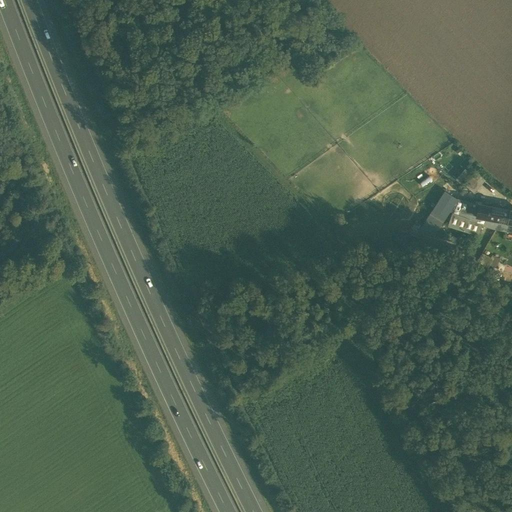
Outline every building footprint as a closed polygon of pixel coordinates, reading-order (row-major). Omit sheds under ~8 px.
[(469,173),(464,169),(455,180),(459,184),(469,173)] [(485,181),(475,172),(464,185),(474,194),(485,181)] [(447,216),(457,200),(444,191),(418,231),(431,240),(447,216)] [(447,216),(450,218),(451,214),(455,215),(456,210),(465,213),(468,202),(458,199),(457,200),(447,216)] [(472,216),(476,217),(479,205),(468,202),(465,213),(470,215),(472,216)] [(509,211),(479,205),(476,217),(486,220),(486,221),(494,223),(495,222),(511,225),(511,211),(509,211)] [(455,215),(469,220),(470,215),(465,213),(456,210),(455,215)] [(454,217),(455,215),(451,214),(450,218),(447,227),(478,236),(481,225),(470,221),(472,216),(470,215),(469,220),(468,222),(454,217)] [(511,232),(511,225),(495,222),(494,223),(486,221),(486,220),(476,217),(472,216),(470,221),(481,225),(485,226),(485,225),(493,227),(493,229),(508,232),(511,232)] [(435,251),(473,268),(478,259),(439,241),(435,251)] [(482,253),(477,262),(487,269),(489,265),(493,259),(482,253)] [(493,259),(489,265),(494,268),(495,268),(500,260),(494,257),(493,259)] [(494,268),(489,276),(498,280),(502,273),(495,268),(494,268)]
